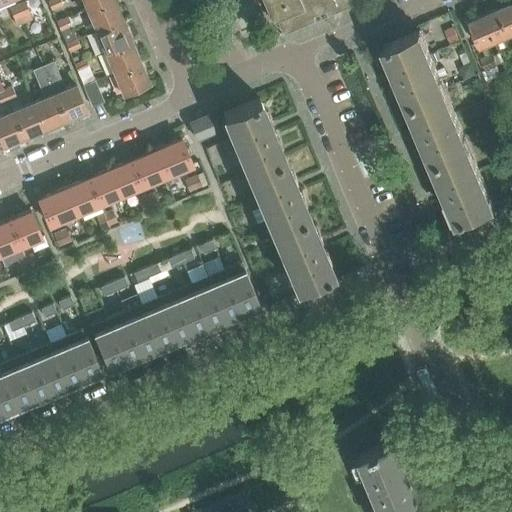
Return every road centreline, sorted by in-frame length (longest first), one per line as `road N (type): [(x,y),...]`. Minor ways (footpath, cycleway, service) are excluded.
road 1 (residential): [(0,446),(393,282)]
road 2 (residential): [(492,511),(393,282)]
road 3 (residential): [(393,282),(299,53)]
road 4 (residential): [(0,177),(193,96)]
road 5 (residential): [(299,53),(424,0)]
road 6 (residential): [(393,282),(511,233)]
